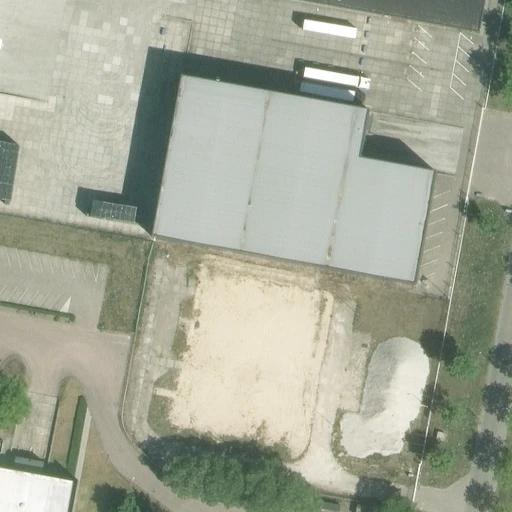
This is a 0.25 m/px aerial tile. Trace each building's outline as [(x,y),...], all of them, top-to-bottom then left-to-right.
[(290,0),(362,13),(479,34),(484,0),(290,0)] [(182,78),(153,239),(416,287),(437,174),(362,160),(370,112),(182,78)] [(0,198),(20,199),(22,167),(15,166),(16,151),(0,149),(0,198)] [(153,239),(124,397),(312,432),(321,384),(396,398),(416,287),(153,239)] [(0,511),(66,511),(72,484),(74,484),(74,483),(0,469),(0,511)] [(320,510),(331,511),(339,511),(341,505),(321,502),(320,510)]
